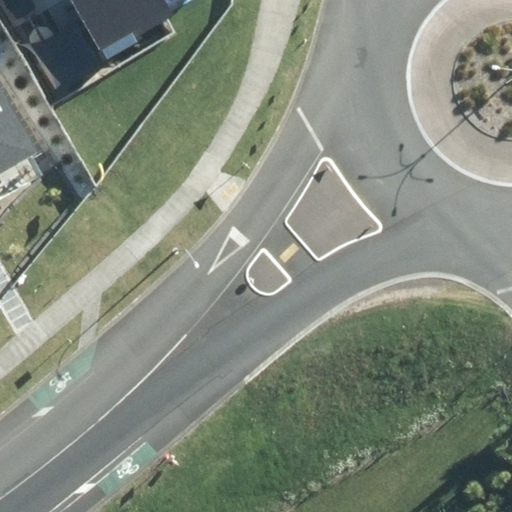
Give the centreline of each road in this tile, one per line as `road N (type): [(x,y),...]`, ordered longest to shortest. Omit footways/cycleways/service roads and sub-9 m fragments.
road 1 (tertiary): [(61,425),(108,362),(229,235),(341,70)]
road 2 (tertiary): [(441,227),(396,235),(294,284),(138,397),(61,425)]
road 3 (tertiary): [(441,227),(401,202),(369,167),(347,121),(341,70)]
